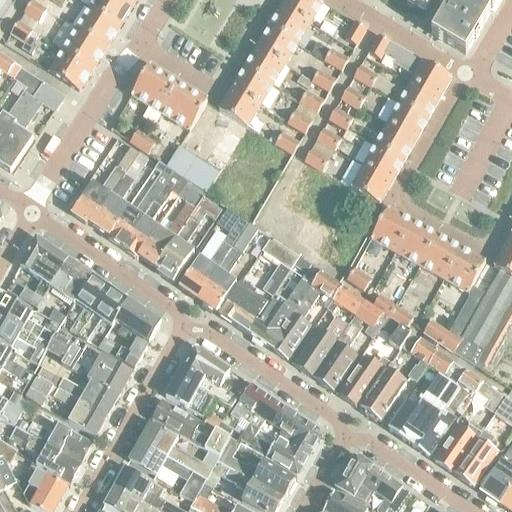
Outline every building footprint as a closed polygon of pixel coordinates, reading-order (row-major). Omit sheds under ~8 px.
[(32,0),(31,3),(57,20),(62,13),(50,6),(52,4),(60,9),(66,0),(32,0)] [(119,29),(132,8),(119,0),(95,0),(89,11),(119,29)] [(310,26),(322,5),(314,0),(286,0),(281,9),(310,26)] [(401,0),(433,19),(440,6),(446,10),(431,36),(465,56),(498,0),(401,0)] [(57,21),(57,20),(31,3),(17,24),(38,37),(40,34),(34,31),(45,13),(57,21)] [(281,9),(269,30),(297,47),(310,26),(281,9)] [(64,25),(76,32),(106,50),(119,29),(89,11),(82,22),(71,14),(64,25)] [(356,48),(366,31),(354,23),(344,41),(356,48)] [(24,46),(28,39),(34,43),(38,37),(17,24),(9,36),(24,46)] [(297,47),(269,30),(256,50),(285,67),(297,47)] [(92,72),(106,50),(76,32),(68,45),(59,40),(54,48),(62,53),(92,72)] [(414,79),(410,85),(439,101),(451,80),(422,63),(391,45),(379,37),(369,55),(381,62),(383,58),(395,64),(393,67),(414,79)] [(314,49),(311,55),(341,73),(348,61),(331,51),(328,56),(314,49)] [(272,88),(285,67),(256,50),(244,71),(272,88)] [(49,75),(79,94),(92,72),(62,53),(49,75)] [(341,74),(341,73),(311,55),(310,56),(316,59),(313,65),(320,70),(324,64),(341,74)] [(0,73),(12,82),(20,70),(0,56),(0,73)] [(300,77),(328,94),(335,82),(318,72),(317,74),(306,67),(300,77)] [(142,119),(154,126),(178,87),(149,69),(131,98),(148,109),(142,119)] [(378,79),(360,69),(352,82),(370,92),(378,79)] [(0,147),(42,86),(20,70),(12,82),(25,91),(6,118),(0,114),(0,147)] [(244,71),(231,91),(259,109),(272,88),(244,71)] [(328,94),(300,77),(296,84),(308,90),(311,85),(328,95),(328,94)] [(439,101),(410,85),(398,106),(427,122),(439,101)] [(64,100),(42,86),(0,147),(0,168),(10,175),(32,141),(23,134),(42,106),(54,115),(64,100)] [(178,87),(154,126),(163,132),(169,122),(189,134),(207,105),(178,87)] [(340,102),(341,102),(358,112),(365,99),(348,89),(340,102)] [(218,113),(230,120),(246,130),(259,109),(231,91),(218,113)] [(316,115),(323,103),(306,93),(299,105),(316,115)] [(398,106),(386,127),(415,143),(427,122),(398,106)] [(329,122),(346,132),(356,137),(360,130),(350,125),(353,120),(336,110),(329,122)] [(303,137),(311,123),(294,113),(286,127),(303,137)] [(167,170),(174,175),(189,185),(206,196),(213,184),(246,130),(230,120),(203,163),(182,150),(167,170)] [(415,143),(386,127),(374,148),(403,164),(415,143)] [(333,153),(334,152),(351,162),(356,155),(343,147),(342,149),(337,146),(341,140),(324,130),(316,143),(333,153)] [(356,137),(346,132),(342,139),(351,144),(356,137)] [(138,150),(145,139),(136,133),(129,144),(138,150)] [(292,158),(299,145),(282,135),(274,148),(292,158)] [(154,145),(145,139),(138,150),(147,157),(154,145)] [(374,148),(362,169),(391,185),(403,164),(374,148)] [(92,185),(71,216),(86,226),(87,224),(91,227),(139,156),(130,150),(102,192),(92,185)] [(311,151),(303,164),(308,167),(303,175),(316,183),(329,161),(311,151)] [(91,227),(108,239),(129,209),(120,203),(147,162),(139,156),(91,227)] [(134,213),(129,209),(108,239),(107,241),(122,251),(174,175),(167,170),(165,168),(134,213)] [(362,169),(350,190),(379,207),(391,185),(362,169)] [(171,194),(179,199),(189,185),(174,175),(122,251),(136,261),(138,259),(157,229),(158,230),(159,229),(151,224),(171,194)] [(138,259),(155,270),(204,199),(206,196),(189,185),(179,199),(186,204),(166,234),(159,229),(158,230),(157,229),(138,259)] [(221,211),(204,199),(155,270),(158,273),(157,275),(172,285),(193,254),(184,248),(198,226),(205,215),(214,222),(221,211)] [(370,242),(395,256),(412,224),(388,210),(370,242)] [(197,302),(249,226),(227,211),(217,226),(229,235),(209,265),(200,259),(179,289),(197,302)] [(314,248),(325,230),(306,220),(296,238),(314,248)] [(436,237),(412,224),(395,256),(419,269),(436,237)] [(249,226),(197,302),(215,314),(236,284),(227,277),(257,231),(249,226)] [(419,269),(443,282),(460,251),(436,237),(419,269)] [(248,336),(295,267),(299,260),(270,240),(262,252),(279,264),(260,293),(243,282),(239,287),(218,317),(248,336)] [(41,284),(36,292),(34,295),(12,282),(6,293),(36,309),(45,298),(50,289),(66,261),(40,243),(39,243),(33,244),(33,245),(19,269),(41,284)] [(493,270),(498,272),(511,279),(511,251),(505,248),(493,270)] [(468,296),(472,288),(485,264),(460,251),(443,282),(468,296)] [(275,303),(251,338),(269,351),(321,275),(299,260),(295,267),(305,275),(283,309),(275,303)] [(89,277),(66,261),(50,289),(73,305),(74,304),(89,277)] [(355,269),(351,275),(347,282),(363,293),(371,280),(355,269)] [(485,296),(472,288),(468,296),(468,299),(448,333),(461,342),(453,354),(474,367),(511,302),(511,279),(498,272),(485,296)] [(341,289),(321,275),(269,351),(287,363),(311,328),(301,321),(319,295),(328,301),(320,312),(324,315),(327,309),(341,289)] [(109,290),(89,277),(74,304),(84,310),(69,334),(78,339),(109,290)] [(318,330),(293,367),(313,380),(364,304),(341,289),(327,309),(333,313),(335,309),(343,315),(337,324),(330,319),(321,333),(318,330)] [(126,302),(109,290),(78,339),(86,344),(100,323),(111,330),(113,325),(112,324),(126,302)] [(380,295),(371,309),(387,320),(388,321),(397,307),(380,295)] [(3,298),(0,303),(0,319),(48,347),(60,327),(51,323),(48,328),(50,329),(47,333),(28,322),(32,314),(3,298)] [(157,323),(126,302),(112,324),(113,325),(120,329),(117,335),(126,341),(130,334),(149,346),(159,329),(157,323)] [(485,369),(511,321),(511,303),(478,365),(485,369)] [(371,309),(364,304),(313,380),(332,394),(357,357),(347,351),(362,329),(361,327),(363,324),(369,328),(364,334),(373,341),(387,320),(371,309)] [(388,321),(399,329),(405,333),(415,319),(397,307),(388,321)] [(48,321),(51,323),(60,327),(65,318),(53,311),(48,321)] [(47,351),(64,361),(75,342),(67,338),(65,341),(59,338),(71,321),(65,318),(60,327),(48,347),(47,351)] [(47,351),(48,347),(0,319),(0,343),(12,350),(16,341),(35,352),(29,362),(38,368),(47,351)] [(423,334),(438,344),(447,332),(432,322),(423,334)] [(405,333),(399,329),(389,344),(399,351),(401,348),(409,336),(405,333)] [(453,354),(461,342),(448,333),(447,332),(438,344),(453,354)] [(416,384),(428,366),(436,353),(409,336),(401,348),(411,354),(410,356),(419,363),(417,367),(415,366),(407,378),(416,384)] [(98,351),(134,372),(147,349),(135,343),(129,354),(105,339),(98,351)] [(86,349),(75,342),(64,361),(60,366),(70,372),(81,353),(83,354),(86,349)] [(0,372),(27,388),(38,368),(29,362),(24,371),(12,364),(15,359),(9,355),(10,353),(0,348),(0,372)] [(191,352),(182,369),(204,382),(199,391),(214,400),(231,409),(237,399),(219,389),(229,372),(198,351),(191,352)] [(389,432),(408,445),(459,369),(436,353),(428,366),(443,376),(441,380),(438,377),(423,399),(415,393),(389,432)] [(90,384),(118,400),(132,376),(100,357),(87,382),(90,384)] [(357,407),(360,409),(390,366),(381,360),(378,366),(366,358),(339,398),(355,409),(357,407)] [(399,372),(390,366),(360,409),(367,414),(365,416),(376,423),(377,421),(380,423),(406,385),(395,377),(399,372)] [(182,369),(165,399),(188,412),(202,420),(214,400),(199,391),(204,382),(182,369)] [(483,385),(459,369),(408,445),(428,459),(454,420),(444,413),(448,407),(456,413),(454,415),(459,418),(475,395),(477,396),(483,385)] [(42,370),(36,381),(106,421),(118,400),(90,384),(85,393),(42,370)] [(0,386),(14,394),(8,405),(15,409),(19,402),(27,388),(0,372),(0,386)] [(67,424),(96,440),(106,421),(36,381),(25,400),(41,409),(47,398),(74,413),(67,424)] [(506,401),(483,385),(477,396),(488,404),(485,409),(496,416),(506,401)] [(251,387),(230,417),(238,423),(240,420),(248,425),(255,415),(265,421),(273,427),(284,410),(267,397),(251,387)] [(511,427),(511,404),(506,401),(496,416),(495,417),(511,427)] [(19,402),(15,409),(8,405),(0,417),(0,421),(13,429),(22,414),(23,415),(29,407),(19,402)] [(162,404),(152,422),(209,454),(220,460),(230,442),(227,440),(216,433),(211,442),(195,433),(200,425),(162,404)] [(284,410),(273,427),(282,433),(279,439),(291,445),(310,456),(320,438),(318,433),(284,410)] [(248,425),(248,426),(258,432),(265,421),(255,415),(248,425)] [(209,418),(204,427),(215,433),(221,424),(209,418)] [(22,422),(17,430),(26,436),(81,467),(92,447),(58,427),(53,436),(32,424),(30,427),(22,422)] [(221,424),(215,433),(216,433),(227,440),(232,432),(221,424)] [(435,463),(455,477),(485,433),(472,424),(466,432),(459,428),(435,463)] [(150,426),(139,445),(207,483),(218,464),(220,460),(209,454),(202,466),(173,449),(178,441),(150,426)] [(248,426),(236,445),(240,447),(297,479),(310,456),(291,445),(289,449),(276,441),(272,449),(254,439),(258,432),(248,426)] [(70,487),(81,467),(26,436),(17,430),(16,429),(8,442),(40,459),(35,468),(49,476),(70,487)] [(496,440),(485,433),(455,477),(473,489),(497,455),(494,453),(495,452),(490,449),(496,440)] [(220,460),(218,464),(284,502),(295,482),(263,464),(259,472),(248,467),(247,470),(232,461),(233,458),(240,447),(236,445),(230,442),(220,460)] [(17,453),(0,443),(0,455),(8,469),(17,453)] [(139,445),(128,464),(156,479),(161,469),(188,484),(180,498),(194,506),(199,498),(205,488),(207,483),(139,445)] [(511,445),(501,461),(481,492),(485,494),(484,496),(499,507),(511,486),(511,445)] [(8,469),(0,455),(0,494),(5,491),(17,484),(8,469)] [(336,491),(364,507),(373,494),(361,486),(372,469),(358,460),(353,461),(336,491)] [(207,483),(205,488),(213,492),(219,480),(220,478),(237,487),(235,490),(246,495),(241,503),(256,511),(277,511),(284,502),(218,464),(207,483)] [(400,511),(411,496),(372,469),(361,486),(373,494),(383,501),(376,511),(400,511)] [(125,471),(114,490),(153,511),(178,511),(147,494),(152,486),(125,471)] [(34,511),(55,511),(68,490),(36,473),(27,488),(29,489),(24,497),(29,507),(28,508),(34,511)] [(511,511),(511,486),(499,507),(507,511),(511,511)] [(153,511),(114,490),(103,509),(108,511),(153,511)] [(26,511),(24,511),(13,511),(3,493),(6,492),(5,491),(0,494),(0,511),(26,511)] [(365,511),(334,494),(323,511),(365,511)] [(194,506),(192,511),(193,511),(240,511),(237,510),(236,511),(223,511),(199,498),(194,506)]
